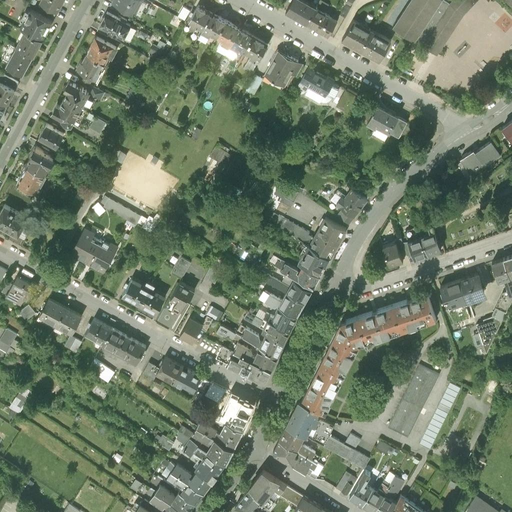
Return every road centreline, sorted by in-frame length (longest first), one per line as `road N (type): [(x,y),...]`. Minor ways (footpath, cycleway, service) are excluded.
road 1 (residential): [(276,402),(0,251)]
road 2 (residential): [(236,0),(451,120),(462,139)]
road 3 (residential): [(462,139),(384,205),(339,285)]
road 4 (residential): [(88,0),(0,159)]
road 5 (residential): [(339,285),(371,288),(511,240)]
road 6 (residential): [(339,285),(276,402)]
road 7 (residential): [(251,448),(355,511)]
